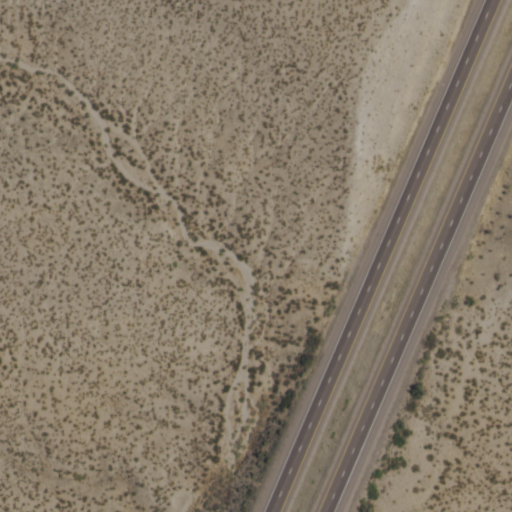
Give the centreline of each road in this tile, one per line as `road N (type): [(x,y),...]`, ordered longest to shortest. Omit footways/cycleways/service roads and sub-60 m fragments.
road 1 (motorway): [(492,0),(272,511)]
road 2 (motorway): [(326,511),(511,81)]
